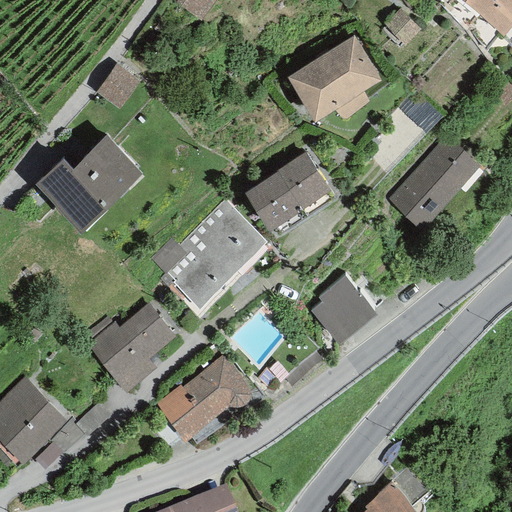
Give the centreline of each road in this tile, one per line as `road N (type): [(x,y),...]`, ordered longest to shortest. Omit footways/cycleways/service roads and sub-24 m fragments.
road 1 (tertiary): [(511,225),(440,299),(271,427),(193,470),(63,511)]
road 2 (tertiary): [(301,511),(511,280)]
road 3 (residential): [(151,0),(0,191)]
